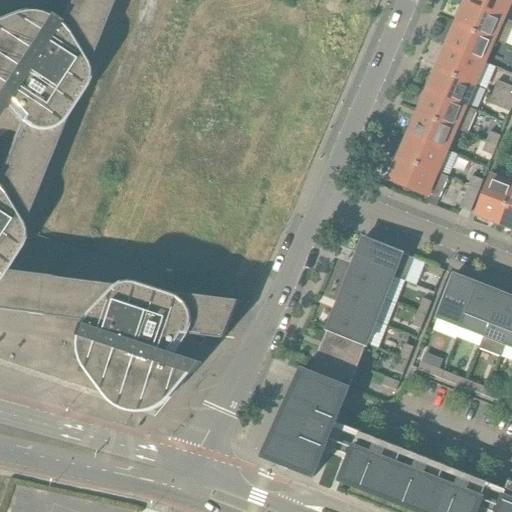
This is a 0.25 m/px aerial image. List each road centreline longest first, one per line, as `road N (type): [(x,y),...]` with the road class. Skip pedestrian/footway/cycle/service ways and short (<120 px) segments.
road 1 (residential): [(196,472),(212,423),(328,194)]
road 2 (residential): [(328,194),(409,0)]
road 3 (secondary): [(196,472),(0,413)]
road 4 (residential): [(511,265),(328,194)]
road 5 (secondary): [(0,456),(187,503)]
